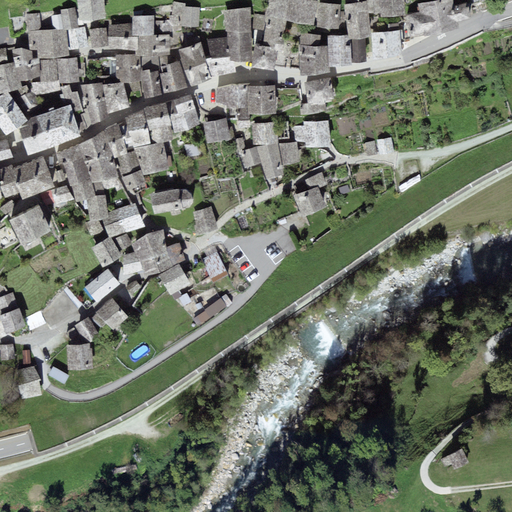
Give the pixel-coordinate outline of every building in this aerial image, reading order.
[(105,20),(103,0),(77,0),(79,22),(105,20)] [(286,21),(289,0),(268,0),(265,15),(267,16),(286,21)] [(314,26),(317,1),(312,0),(289,0),(286,21),(314,26)] [(380,12),(379,0),(366,0),(367,1),(368,13),(380,12)] [(405,16),(403,0),(379,0),(380,12),(380,17),(405,16)] [(438,0),(418,4),(419,13),(406,16),(410,40),(424,37),(458,30),(457,23),(454,6),(452,0),(438,0)] [(368,13),(367,1),(359,3),(346,5),(343,5),(348,36),(348,40),(351,40),(365,38),(371,38),(368,13)] [(198,28),(199,8),(185,7),(185,3),(172,2),(171,16),(182,17),(181,27),(198,28)] [(339,30),(341,5),(317,3),(316,28),(339,30)] [(454,6),(457,23),(470,20),(467,4),(454,6)] [(75,8),(61,10),(62,15),(63,30),(66,29),(69,51),(88,48),(85,27),(78,28),(75,8)] [(250,8),(224,11),(225,32),(228,32),(228,37),(229,57),(229,62),(249,62),(251,51),(250,8)] [(26,13),(27,31),(40,31),(39,13),(26,13)] [(265,15),(253,14),(252,29),(265,31),(267,16),(265,15)] [(51,16),(52,31),(63,30),(62,15),(51,16)] [(154,16),(132,16),(132,23),(132,37),(138,36),(153,36),(154,33),(154,20),(154,16)] [(286,21),(267,16),(265,31),(264,34),(283,36),(286,21)] [(172,20),(154,20),(154,33),(172,33),(172,20)] [(132,23),(109,26),(109,48),(138,51),(138,36),(132,37),(132,23)] [(107,48),(106,28),(89,29),(91,49),(107,48)] [(40,31),(27,31),(29,50),(37,51),(37,56),(40,59),(70,56),(69,51),(66,29),(63,30),(52,31),(40,31)] [(400,55),(400,31),(372,34),(373,61),(400,55)] [(301,33),(300,46),(320,47),(321,34),(301,33)] [(283,52),(283,36),(264,34),(263,46),(276,48),(276,52),(283,52)] [(152,57),(170,54),(169,35),(153,36),(138,36),(138,51),(137,55),(141,57),(152,57)] [(185,48),(201,42),(198,36),(183,41),(185,48)] [(352,63),(351,40),(348,40),(348,36),(327,36),(327,47),(328,68),(330,68),(352,67),(352,63)] [(229,57),(228,37),(207,40),(211,59),(229,57)] [(365,38),(351,40),(352,63),(366,62),(365,38)] [(212,80),(201,42),(185,48),(179,51),(190,86),(212,80)] [(276,52),(276,48),(263,46),(255,45),(251,68),(273,71),(276,52)] [(300,46),(299,46),(300,77),(330,73),(330,68),(328,68),(327,47),(320,47),(300,46)] [(0,48),(0,65),(15,62),(12,49),(12,47),(0,48)] [(21,81),(41,77),(40,61),(38,59),(33,59),(32,53),(23,49),(12,49),(15,62),(19,82),(21,81)] [(135,54),(116,55),(116,58),(100,58),(100,60),(87,60),(87,78),(115,77),(115,79),(120,79),(120,84),(124,84),(138,82),(141,82),(140,58),(135,54)] [(172,56),(160,58),(162,73),(160,74),(163,95),(188,88),(177,58),(172,56)] [(79,82),(77,58),(57,60),(59,81),(59,84),(79,82)] [(59,81),(57,60),(40,61),(41,77),(41,82),(59,81)] [(22,89),(21,81),(19,82),(15,62),(0,65),(0,94),(7,92),(22,89)] [(149,70),(141,72),(142,82),(144,100),(161,95),(158,71),(150,74),(149,70)] [(330,78),(304,84),(308,104),(324,101),(335,99),(330,78)] [(59,84),(59,81),(41,82),(31,83),(32,89),(30,89),(31,95),(59,92),(59,84)] [(139,91),(138,82),(124,84),(125,93),(139,91)] [(101,83),(81,86),(83,92),(92,125),(109,119),(108,114),(102,85),(101,83)] [(125,93),(124,84),(120,84),(102,85),(108,114),(129,109),(125,93)] [(70,85),(61,87),(63,94),(60,95),(63,107),(71,105),(79,131),(92,125),(83,92),(72,94),(70,85)] [(275,85),(247,86),(247,108),(248,115),(250,115),(275,115),(275,85)] [(247,86),(215,88),(217,106),(226,105),(226,109),(236,109),(247,108),(247,86)] [(27,120),(7,92),(0,97),(0,130),(5,137),(17,129),(27,120)] [(41,110),(31,95),(29,92),(17,99),(28,117),(41,110)] [(195,110),(190,95),(166,103),(169,117),(170,116),(195,110)] [(326,112),(324,101),(308,104),(300,106),(302,116),(326,112)] [(166,103),(144,109),(146,124),(149,131),(151,131),(152,144),(162,142),(174,141),(173,134),(170,116),(169,117),(166,103)] [(79,131),(71,105),(63,107),(37,116),(48,148),(81,137),(79,131)] [(250,129),(250,115),(248,115),(247,108),(236,109),(238,129),(250,129)] [(144,109),(125,118),(125,122),(133,148),(150,145),(146,124),(144,109)] [(195,110),(170,116),(173,134),(200,125),(195,110)] [(28,156),(48,148),(37,116),(31,119),(27,123),(28,126),(19,130),(28,156)] [(229,140),(226,119),(203,123),(206,143),(229,140)] [(297,142),(297,143),(305,143),(305,148),(331,147),(329,120),(303,122),(304,126),(294,126),(295,142),(297,142)] [(117,123),(105,129),(106,130),(104,130),(115,158),(122,178),(140,171),(133,151),(127,154),(126,151),(133,148),(125,122),(118,124),(117,123)] [(251,124),(253,146),(278,144),(277,122),(251,124)] [(103,132),(91,139),(105,180),(118,176),(113,160),(103,132)] [(394,153),(391,138),(376,141),(380,156),(394,153)] [(105,180),(91,139),(78,144),(83,163),(89,180),(90,179),(93,184),(105,180)] [(0,163),(13,160),(7,140),(0,142),(0,163)] [(377,155),(374,141),(365,143),(368,157),(377,155)] [(150,145),(133,148),(143,176),(168,170),(162,142),(152,144),(150,145)] [(297,143),(278,145),(282,166),(299,162),(297,143)] [(83,163),(78,144),(55,153),(61,169),(64,168),(83,163)] [(278,145),(256,147),(261,164),(266,180),(284,176),(282,166),(278,145)] [(261,164),(256,147),(241,151),(246,169),(261,164)] [(27,164),(39,193),(55,187),(43,157),(27,164)] [(89,180),(83,163),(64,168),(69,185),(89,180)] [(19,193),(22,200),(39,193),(27,164),(13,169),(10,171),(19,193)] [(13,169),(11,165),(0,170),(0,186),(5,199),(19,193),(10,171),(13,169)] [(62,170),(54,173),(58,184),(65,181),(62,170)] [(145,182),(140,171),(122,178),(128,191),(145,182)] [(322,173),(304,180),(308,190),(318,186),(319,189),(327,186),(322,173)] [(118,177),(102,182),(104,190),(115,187),(116,191),(122,188),(118,177)] [(90,180),(69,186),(70,187),(72,187),(76,204),(87,201),(89,221),(102,220),(108,218),(107,213),(105,195),(104,190),(102,182),(92,185),(90,180)] [(68,186),(51,191),(54,203),(55,204),(72,200),(68,186)] [(308,190),(293,196),(302,217),(326,208),(319,189),(318,186),(308,190)] [(338,188),(340,195),(349,192),(347,186),(338,188)] [(179,189),(150,194),(154,215),(189,208),(192,204),(191,194),(185,190),(179,191),(179,189)] [(54,203),(51,191),(40,194),(46,206),(54,203)] [(135,204),(107,213),(108,218),(102,220),(109,238),(112,238),(144,226),(135,204)] [(42,206),(9,221),(21,247),(54,231),(42,206)] [(197,235),(199,235),(218,229),(211,207),(192,212),(196,225),(194,226),(197,235)] [(104,232),(99,222),(88,222),(85,223),(92,238),(104,232)] [(162,231),(146,235),(159,273),(173,266),(167,247),(162,231)] [(127,234),(112,240),(122,256),(123,256),(134,253),(131,245),(133,244),(127,234)] [(133,244),(131,245),(134,253),(123,256),(123,276),(142,270),(145,278),(159,273),(146,235),(133,244)] [(112,239),(107,238),(91,248),(103,268),(122,256),(112,240),(112,239)] [(180,243),(167,247),(173,266),(184,260),(180,243)] [(216,252),(201,259),(212,283),(228,276),(216,252)] [(179,265),(158,276),(169,296),(178,292),(190,285),(179,265)] [(108,269),(84,288),(96,304),(120,284),(108,269)] [(63,290),(42,313),(51,331),(80,313),(63,290)] [(13,293),(3,296),(9,313),(19,309),(13,293)] [(205,311),(211,319),(233,304),(226,294),(204,310),(205,311)] [(0,315),(9,313),(3,296),(0,297),(0,315)] [(128,318),(111,298),(95,313),(96,314),(91,319),(100,328),(105,323),(112,331),(128,318)] [(9,313),(0,315),(0,318),(5,334),(26,327),(19,309),(9,313)] [(198,329),(211,319),(205,311),(192,321),(198,329)] [(99,336),(88,318),(74,326),(85,344),(99,336)] [(12,344),(0,345),(0,354),(1,361),(15,359),(12,344)] [(91,344),(66,346),(68,371),(92,369),(91,344)] [(42,395),(34,367),(14,372),(23,401),(42,395)] [(69,376),(53,367),(48,375),(64,385),(69,376)] [(464,450),(445,460),(453,475),(472,464),(464,450)]
